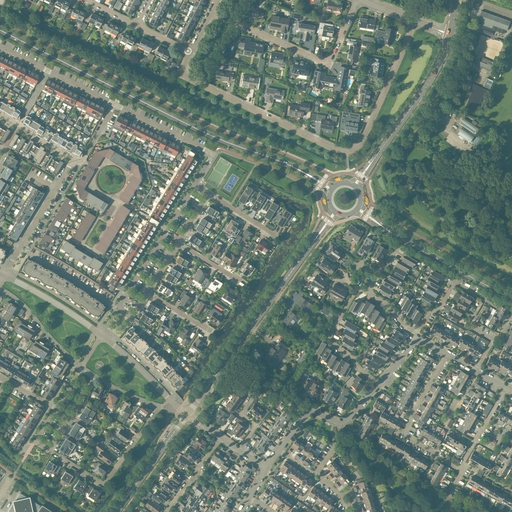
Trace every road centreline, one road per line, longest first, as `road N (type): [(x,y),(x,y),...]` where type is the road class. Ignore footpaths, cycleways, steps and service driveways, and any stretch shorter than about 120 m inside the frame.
road 1 (residential): [(189,52),(181,73),(345,152),(362,140),(415,21)]
road 2 (secondary): [(308,175),(194,128),(0,30)]
road 3 (tertiary): [(186,415),(320,231)]
road 4 (residential): [(3,275),(112,105)]
road 5 (residential): [(211,10),(324,62),(356,0)]
road 6 (residential): [(446,354),(401,433),(460,470)]
road 7 (residential): [(158,407),(106,485),(49,452)]
road 8 (secondary): [(511,299),(378,223)]
road 9 (secondary): [(369,164),(450,34)]
road 10 (residential): [(193,184),(211,154),(112,105)]
road 11 (residential): [(116,307),(193,184)]
road 12 (residential): [(378,384),(329,336),(357,288),(366,292)]
road 13 (residential): [(112,105),(0,47)]
